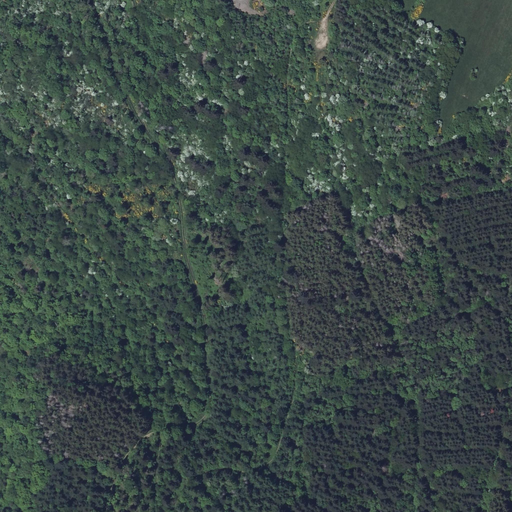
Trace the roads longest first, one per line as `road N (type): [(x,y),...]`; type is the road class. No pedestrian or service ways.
road 1 (track): [(197,478),(277,464),(300,413),(307,376),(296,314),(289,78),(293,43),(336,0)]
road 2 (track): [(209,408),(158,317),(0,128)]
road 3 (track): [(204,318),(173,166),(137,115),(90,0)]
road 4 (track): [(204,318),(209,408),(196,422),(140,440),(126,453),(107,511)]
